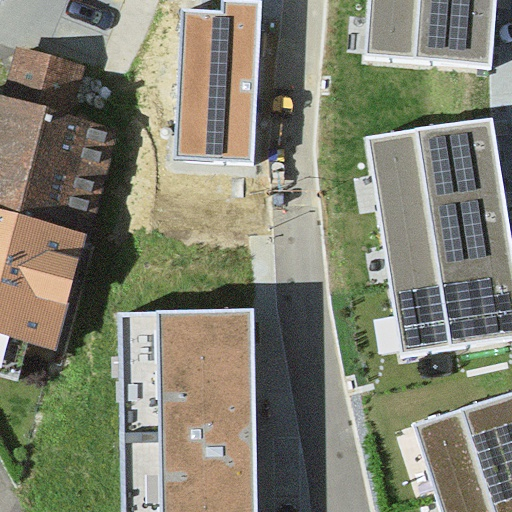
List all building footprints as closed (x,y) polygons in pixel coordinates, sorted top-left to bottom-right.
[(183,8),(176,159),(255,163),(263,0),(258,0),(222,0),(222,10),(183,8)] [(491,65),(496,0),(370,0),(366,55),(491,65)] [(0,335),(28,343),(56,350),(117,129),(72,117),(86,66),(17,47),(3,97),(0,95),(0,335)] [(368,136),(379,205),(504,186),(493,116),(368,136)] [(511,236),(504,186),(379,205),(389,270),(511,251),(511,236)] [(511,251),(389,270),(402,354),(511,337),(511,251)] [(257,511),(254,309),(118,312),(121,511),(257,511)] [(0,374),(18,380),(28,343),(0,335),(0,374)] [(511,393),(413,425),(434,488),(511,462),(511,393)] [(511,511),(511,462),(434,488),(441,511),(511,511)]
